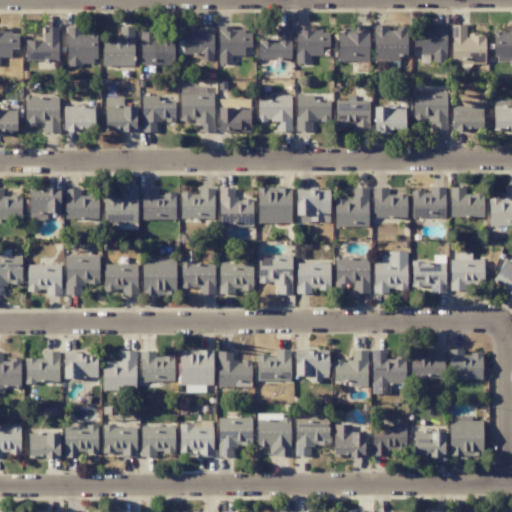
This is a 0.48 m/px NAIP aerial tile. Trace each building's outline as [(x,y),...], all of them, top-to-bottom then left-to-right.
[(141,65),(173,63),(173,40),(152,40),(152,27),(140,27),(141,65)] [(412,122),(445,122),(446,92),(413,91),(412,122)] [(291,95),(273,95),(273,101),(258,101),(257,120),(277,121),(277,131),(290,131),(291,95)] [(58,132),(57,97),(24,98),(25,125),(43,124),(43,132),(58,132)] [(329,101),(306,99),(304,124),(297,124),(297,129),(310,131),(311,120),(327,122),(329,101)] [(511,127),(511,105),(503,105),(501,127),(511,127)] [(220,200),(220,212),(227,212),(250,212),(250,201),(220,200)] [(511,266),(505,262),(493,279),(511,291),(511,266)] [(410,379),(443,380),(444,350),(428,349),(428,355),(410,354),(410,379)] [(250,360),(218,361),(218,384),(250,383),(250,360)] [(371,455),(386,456),(386,450),(404,451),(405,424),(372,423),(371,455)] [(173,426),(140,427),(141,456),(156,456),(155,453),(173,452),(173,426)]
